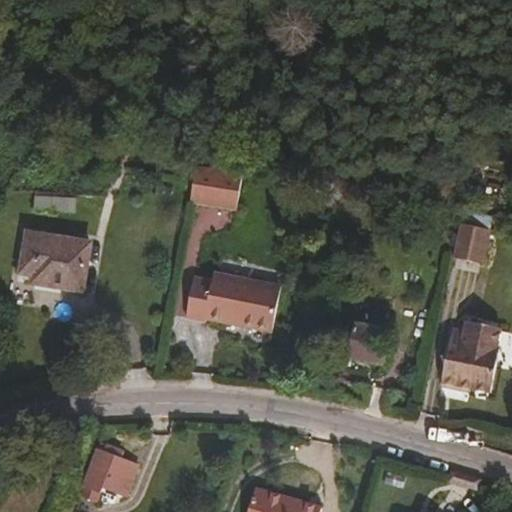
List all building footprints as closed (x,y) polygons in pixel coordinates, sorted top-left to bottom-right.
[(240,190),(241,177),(199,174),(198,187),(240,190)] [(189,207),(237,210),(238,192),(191,188),(189,207)] [(33,211),(73,214),(74,199),(33,197),(33,211)] [(479,259),(486,224),(457,218),(450,253),(479,259)] [(80,289),(90,242),(27,230),(19,269),(61,276),(60,285),(80,289)] [(216,269),(221,240),(215,238),(215,233),(207,232),(201,266),(216,269)] [(272,331),(281,288),(211,275),(208,283),(194,280),(193,284),(245,286),(244,326),(272,331)] [(244,326),(245,286),(193,284),(186,320),(205,323),(206,320),(244,326)] [(382,363),(389,331),(351,322),(343,353),(382,363)] [(488,395),(497,351),(494,350),(498,332),(463,325),(461,334),(449,332),(438,389),(456,392),(458,389),(488,395)] [(130,497),(141,466),(119,458),(121,450),(109,446),(106,453),(99,451),(84,487),(87,490),(84,496),(99,503),(101,495),(104,496),(107,489),(130,497)] [(319,511),(321,507),(257,489),(251,511),(319,511)]
